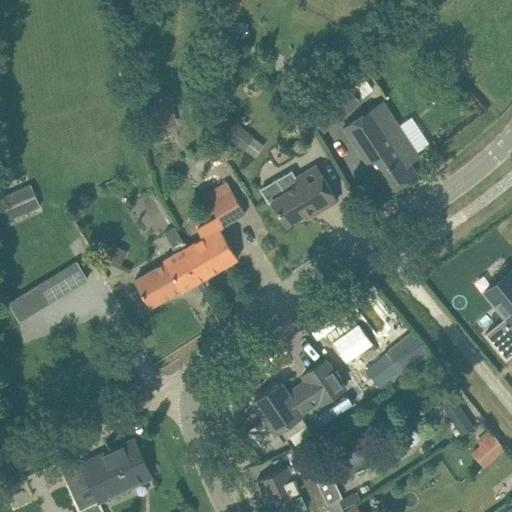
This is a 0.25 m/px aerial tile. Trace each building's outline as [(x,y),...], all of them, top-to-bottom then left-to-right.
[(127,17),(131,26),(146,20),(141,10),(127,17)] [(332,52),(321,39),(290,65),(302,79),(332,52)] [(146,97),(153,128),(176,123),(170,92),(146,97)] [(382,101),(344,126),(387,192),(417,173),(410,162),(419,156),(416,152),(430,143),(412,116),(398,125),(382,101)] [(245,150),(245,149),(254,136),(255,136),(234,121),(224,135),(245,150)] [(317,164),(296,176),(292,169),(260,188),(269,202),(272,200),(287,225),(314,209),(316,213),(337,200),(317,164)] [(189,267),(197,281),(238,258),(221,227),(246,213),(227,180),(204,193),(217,215),(197,226),(203,236),(187,246),(186,246),(196,263),(189,267)] [(0,212),(4,221),(40,205),(31,184),(0,197),(0,212)] [(186,246),(187,246),(175,225),(164,232),(176,252),(165,258),(166,261),(135,279),(150,305),(181,288),(183,290),(197,281),(189,267),(196,263),(186,246)] [(494,272),(477,286),(500,313),(479,330),(501,357),(511,348),(511,340),(503,330),(511,323),(511,266),(508,262),(511,259),(511,258),(511,250),(509,247),(504,241),(483,259),(494,272)] [(64,267),(38,283),(49,302),(76,286),(64,267)] [(450,271),(436,280),(460,314),(472,306),(450,271)] [(382,354),(383,355),(366,369),(382,389),(399,376),(400,377),(429,354),(411,331),(382,354)] [(281,382),(256,399),(277,430),(280,428),(287,438),(290,436),(295,444),(312,433),(307,426),(308,425),(301,414),(303,413),(302,411),(320,400),(321,402),(344,387),(326,359),(303,374),(306,379),(287,392),(281,382)] [(474,426),(452,393),(440,401),(462,434),(474,426)] [(496,431),(472,444),(483,464),(507,450),(496,431)] [(134,439),(62,472),(76,500),(95,492),(99,500),(152,476),(134,439)] [(344,453),(322,463),(328,476),(349,466),(346,459),(344,455),(344,453)] [(257,479),(269,505),(318,482),(312,468),(293,476),(288,465),(257,479)] [(331,511),(318,482),(269,505),(271,511),(331,511)]
